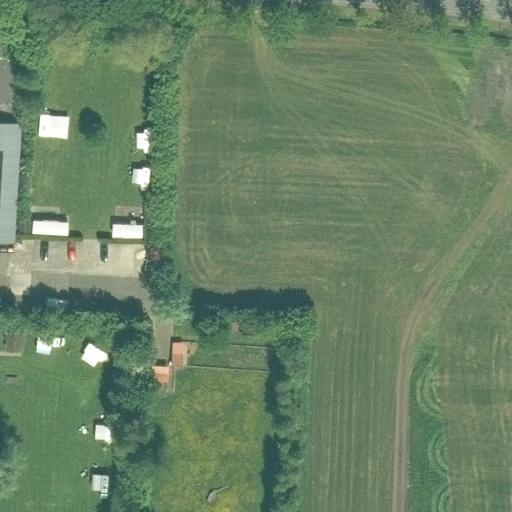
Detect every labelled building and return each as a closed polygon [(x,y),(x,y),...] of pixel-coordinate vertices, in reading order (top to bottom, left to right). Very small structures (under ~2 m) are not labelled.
[(0,121),(0,240),(14,242),(21,123),(0,121)] [(60,143),(59,126),(40,127),(41,144),(60,143)] [(52,188),(58,169),(40,163),(34,183),(52,188)] [(34,227),(69,228),(69,213),(35,212),(34,227)] [(115,216),(114,231),(143,231),(144,216),(115,216)] [(6,329),(5,349),(22,350),(22,344),(25,345),(26,330),(6,329)] [(49,351),(64,349),(63,331),(47,332),(49,351)] [(184,343),(173,343),(172,367),(183,368),(184,343)] [(168,383),(169,368),(145,365),(143,381),(157,382),(168,383)] [(109,496),(114,476),(97,472),(92,492),(109,496)]
